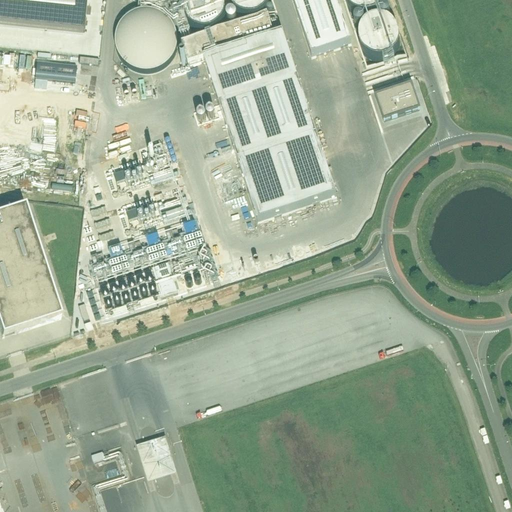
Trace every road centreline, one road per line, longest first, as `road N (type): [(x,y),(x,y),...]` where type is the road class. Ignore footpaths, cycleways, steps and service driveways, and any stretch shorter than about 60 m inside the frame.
road 1 (unclassified): [(389,264),(0,391)]
road 2 (unclassified): [(453,143),(418,162),(393,194),(384,233),(389,264)]
road 3 (unclassified): [(453,143),(404,0)]
road 4 (unclassified): [(473,331),(511,472)]
